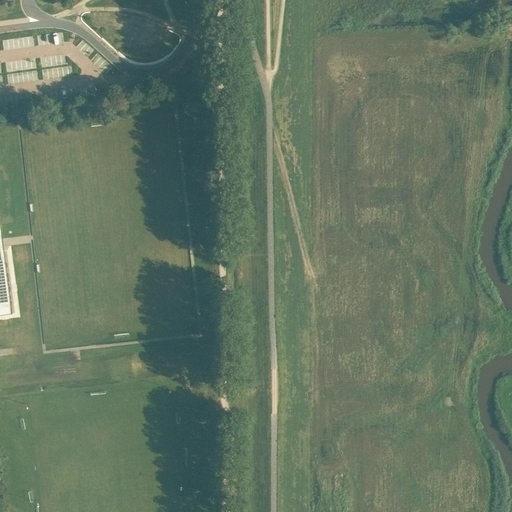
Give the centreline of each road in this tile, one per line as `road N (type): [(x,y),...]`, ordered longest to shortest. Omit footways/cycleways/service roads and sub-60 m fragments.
road 1 (track): [(225,511),(219,0)]
road 2 (tertiary): [(44,19),(76,28),(138,71),(172,60),(184,46),(189,0)]
road 3 (track): [(269,99),(311,270)]
